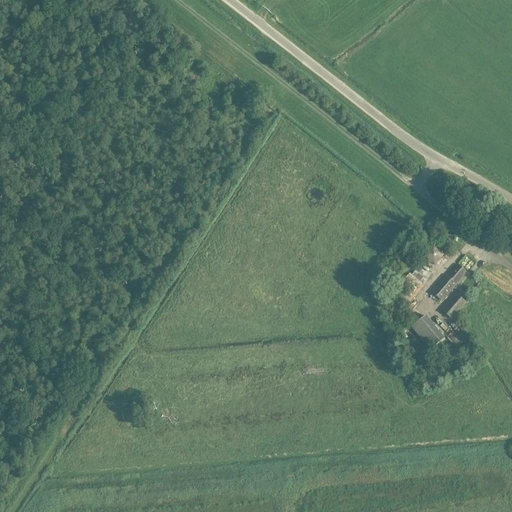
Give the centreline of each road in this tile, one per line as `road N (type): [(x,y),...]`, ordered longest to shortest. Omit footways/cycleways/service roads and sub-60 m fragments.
road 1 (unclassified): [(511,200),(437,161),(228,0)]
road 2 (track): [(417,189),(286,86)]
road 3 (track): [(286,86),(174,0)]
